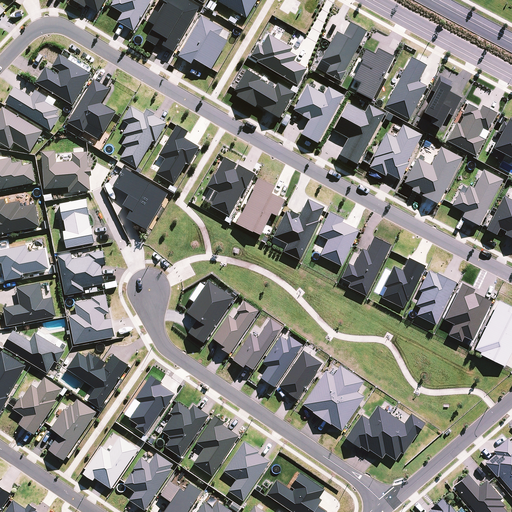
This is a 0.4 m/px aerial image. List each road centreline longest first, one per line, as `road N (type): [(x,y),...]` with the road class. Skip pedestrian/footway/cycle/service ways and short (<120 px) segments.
road 1 (residential): [(0,64),(28,33),(59,25),(511,275)]
road 2 (residential): [(148,288),(155,326),(171,351),(385,507)]
road 3 (residential): [(511,399),(385,507)]
road 4 (tertiary): [(511,72),(380,0)]
